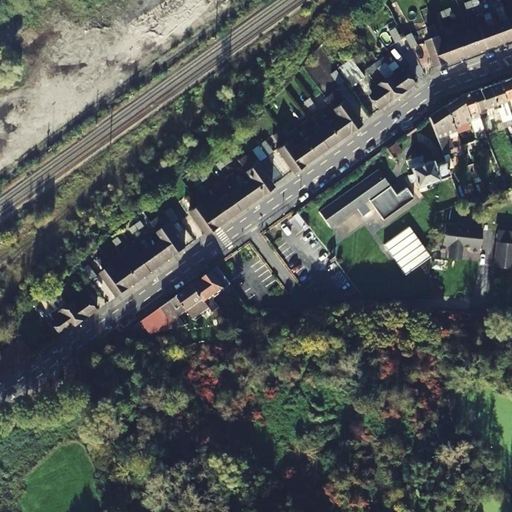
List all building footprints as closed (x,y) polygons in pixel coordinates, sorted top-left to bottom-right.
[(507,24),(509,23),(511,22),(508,11),(503,13),(507,24)] [(493,30),(495,29),(497,28),(493,17),(488,19),(493,30)] [(480,36),(482,35),(482,34),(485,33),(480,22),(476,24),(480,36)] [(495,29),(502,47),(511,43),(511,31),(509,23),(507,24),(497,28),(495,29)] [(467,40),(470,40),(472,39),(468,27),(463,29),(467,40)] [(400,33),(407,44),(413,40),(406,29),(400,33)] [(482,34),(482,35),(489,52),(502,47),(495,29),(493,30),(485,33),(482,34)] [(434,45),(430,47),(427,48),(437,72),(448,68),(437,39),(434,32),(429,34),(434,45)] [(454,46),(456,45),(459,44),(454,32),(450,34),(454,46)] [(472,39),(470,40),(476,57),(489,52),(482,35),(480,36),(472,39)] [(447,48),(443,37),(437,39),(448,68),(463,62),(456,45),(454,46),(447,48)] [(459,44),(456,45),(463,62),(476,57),(470,40),(467,40),(459,44)] [(378,68),(387,63),(384,58),(366,68),(375,86),(385,80),(378,68)] [(352,59),(338,68),(350,88),(365,79),(352,59)] [(369,96),(383,112),(416,84),(401,67),(369,96)] [(331,74),(338,85),(345,80),(337,70),(331,74)] [(511,77),(499,82),(506,101),(511,98),(511,77)] [(497,104),(500,103),(506,101),(499,82),(490,86),(497,104)] [(470,93),(477,111),(479,110),(484,108),(493,105),(497,104),(490,86),(470,93)] [(470,93),(461,97),(470,120),(470,121),(474,131),(478,130),(480,134),(485,132),(477,111),(470,93)] [(446,107),(454,127),(470,121),(470,120),(461,97),(446,107)] [(351,132),(360,126),(344,102),(337,115),(351,132)] [(443,154),(454,150),(449,135),(456,132),(454,127),(446,107),(429,118),(443,154)] [(339,141),(351,132),(337,115),(325,124),(339,141)] [(325,124),(314,129),(327,150),(339,141),(325,124)] [(316,158),(327,150),(314,129),(302,139),(305,143),(316,158)] [(478,141),(475,134),(459,140),(462,147),(465,146),(478,141)] [(303,167),(316,158),(305,143),(298,147),(294,142),(287,144),(303,167)] [(402,152),(396,143),(386,150),(393,159),(402,152)] [(293,173),(303,167),(287,144),(278,151),(293,173)] [(262,162),(268,158),(265,153),(257,155),(257,156),(262,162)] [(250,158),(241,162),(253,179),(263,193),(273,186),(258,165),(256,167),(250,158)] [(415,176),(417,181),(419,188),(451,176),(447,164),(437,168),(435,163),(413,171),(415,176)] [(331,230),(356,211),(362,219),(370,213),(364,205),(368,202),(374,210),(383,222),(414,200),(406,189),(396,197),(377,172),(319,215),(324,222),(331,230)] [(263,193),(253,179),(247,183),(239,173),(233,176),(241,187),(251,201),(263,193)] [(251,201),(241,187),(235,191),(227,181),(221,185),(229,196),(239,210),(251,201)] [(227,218),(239,210),(229,196),(223,200),(215,189),(210,193),(217,204),(227,218)] [(197,202),(192,194),(185,199),(193,210),(190,213),(205,233),(215,226),(197,202)] [(215,226),(227,218),(217,204),(211,208),(203,198),(197,202),(215,226)] [(178,220),(170,209),(164,213),(172,224),(178,220)] [(309,230),(296,214),(287,220),(299,236),(309,230)] [(149,223),(163,241),(174,256),(185,248),(169,227),(166,229),(157,217),(149,223)] [(481,252),(483,228),(446,225),(444,245),(451,245),(450,259),(462,260),(464,246),(471,247),(471,251),(481,252)] [(426,262),(406,231),(380,248),(400,279),(426,262)] [(174,256),(163,241),(158,245),(149,234),(144,238),(152,250),(163,265),(174,256)] [(511,267),(511,242),(498,241),(496,266),(511,267)] [(151,273),(163,265),(152,250),(145,254),(137,243),(132,247),(140,258),(151,273)] [(151,273),(140,258),(134,263),(126,251),(120,256),(128,267),(139,282),(151,273)] [(117,298),(128,290),(109,264),(103,256),(97,261),(105,273),(102,275),(117,298)] [(115,260),(109,264),(128,290),(139,282),(128,267),(123,270),(115,260)] [(97,278),(89,267),(83,271),(91,282),(97,278)] [(220,283),(225,280),(217,268),(212,272),(220,283)] [(210,299),(224,288),(220,283),(212,272),(202,279),(204,282),(195,289),(210,308),(216,316),(223,314),(218,308),(217,309),(210,299)] [(210,308),(195,289),(193,286),(172,300),(182,313),(185,310),(187,309),(195,319),(210,308)] [(57,293),(62,300),(67,296),(66,294),(69,292),(65,287),(57,293)] [(57,293),(50,297),(54,302),(56,301),(57,303),(62,300),(57,293)] [(75,300),(76,303),(68,308),(80,324),(98,312),(89,299),(85,301),(81,295),(75,300)] [(177,316),(182,313),(172,300),(167,304),(177,316)] [(171,321),(177,316),(167,304),(161,308),(170,319),(171,321)] [(62,336),(80,324),(68,308),(60,313),(58,311),(51,316),(55,321),(53,323),(62,336)] [(167,321),(170,319),(161,308),(155,312),(164,324),(167,321)] [(155,312),(148,317),(157,328),(164,324),(155,312)] [(157,328),(152,331),(185,325),(190,323),(182,313),(177,316),(171,321),(170,319),(167,321),(164,324),(157,328)] [(147,332),(149,334),(152,331),(157,328),(148,317),(141,322),(141,323),(145,329),(147,332)] [(130,331),(134,337),(145,329),(141,323),(130,331)] [(22,339),(0,353),(0,370),(29,350),(22,339)]
